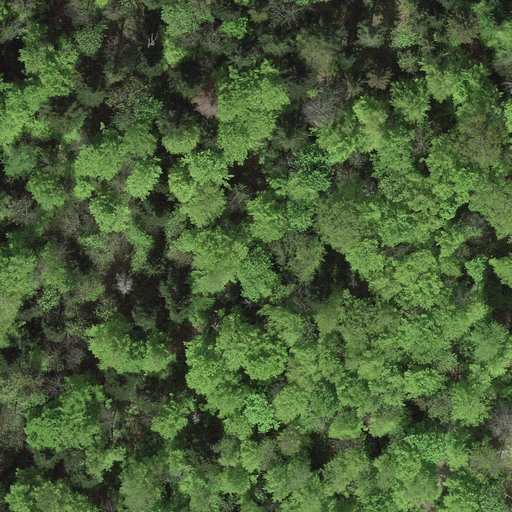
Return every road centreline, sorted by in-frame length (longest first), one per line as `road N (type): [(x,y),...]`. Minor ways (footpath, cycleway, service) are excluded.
road 1 (track): [(511,70),(465,54),(418,63),(313,124),(177,253),(97,345),(0,480)]
road 2 (track): [(511,451),(473,461),(380,511)]
